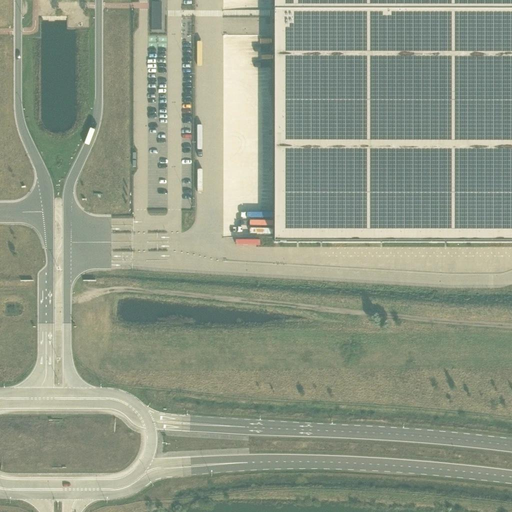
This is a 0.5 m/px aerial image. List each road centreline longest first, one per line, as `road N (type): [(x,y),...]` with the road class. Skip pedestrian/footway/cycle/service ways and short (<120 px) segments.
road 1 (track): [(511,327),(118,288),(68,300)]
road 2 (unclassified): [(69,393),(67,191),(97,113),(98,0)]
road 3 (unclassified): [(18,0),(18,112),(46,189),(44,393)]
road 4 (primary): [(207,466),(345,464),(511,479)]
road 5 (primary): [(511,448),(208,425)]
road 6 (primary): [(81,494),(124,492),(155,475),(207,466)]
